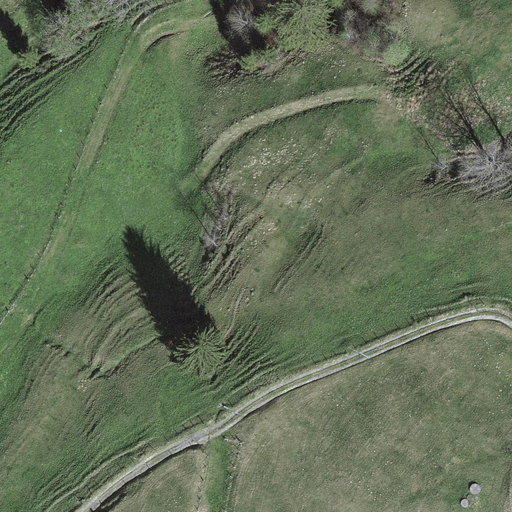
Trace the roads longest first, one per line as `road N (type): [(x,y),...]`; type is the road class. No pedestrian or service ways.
road 1 (track): [(86,511),(278,390),(467,316),(511,323)]
road 2 (track): [(273,0),(238,20),(201,18),(144,41),(54,248),(0,338)]
road 3 (track): [(86,166),(189,175),(208,168),(246,127),(294,105),(352,93),(426,98),(495,72),(511,56)]
